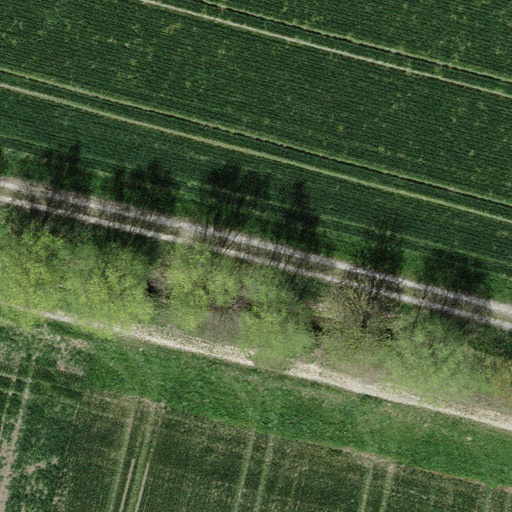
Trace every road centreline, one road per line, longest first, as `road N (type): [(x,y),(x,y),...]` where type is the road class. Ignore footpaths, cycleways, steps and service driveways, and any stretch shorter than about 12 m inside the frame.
road 1 (track): [(0,195),(511,329)]
road 2 (track): [(0,303),(511,429)]
